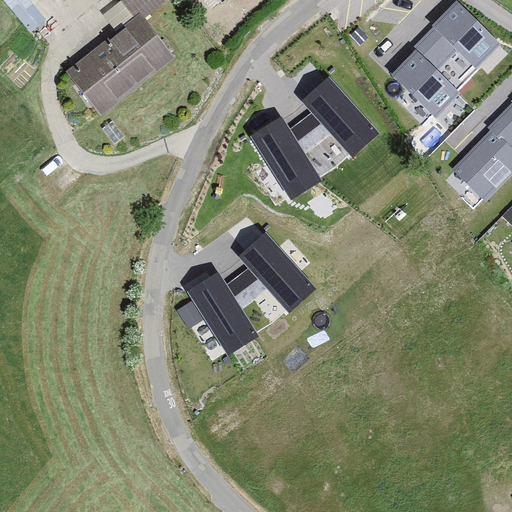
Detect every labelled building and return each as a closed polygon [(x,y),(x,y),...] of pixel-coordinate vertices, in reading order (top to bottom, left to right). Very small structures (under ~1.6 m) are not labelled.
[(33,0),(14,0),(31,28),(46,19),(33,0)] [(120,0),(135,18),(143,13),(147,18),(170,0),(120,0)] [(432,34),(456,58),(476,77),(501,51),(456,8),(432,34)] [(143,13),(66,72),(100,116),(177,57),(147,18),(143,13)] [(412,54),(416,58),(437,78),(456,58),(432,34),(412,54)] [(416,58),(391,83),(435,125),(460,100),(437,78),(416,58)] [(380,135),(330,78),(303,102),(312,113),(300,122),(319,145),(331,135),(352,160),(380,135)] [(492,137),(511,156),(511,109),(488,133),(492,137)] [(281,117),(250,136),(291,201),(322,182),(305,154),(319,145),(300,122),(291,129),(281,117)] [(511,156),(492,137),(454,177),(485,207),(511,179),(511,156)] [(317,289),(266,232),(239,257),(249,268),(238,278),(256,300),(268,290),(289,314),(317,289)] [(218,272),(187,292),(229,357),(260,337),(243,309),(256,300),(238,278),(228,284),(218,272)] [(177,311),(189,329),(204,320),(193,302),(177,311)]
